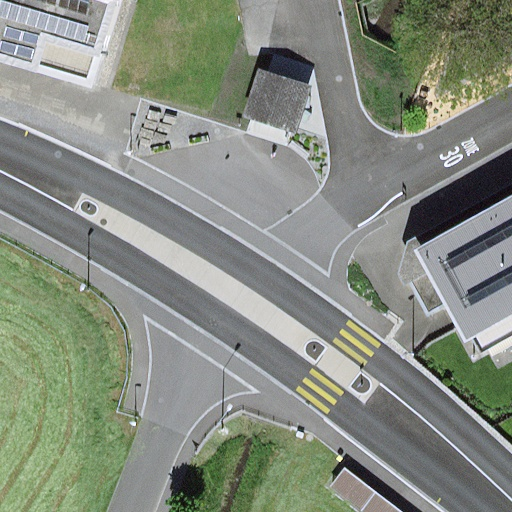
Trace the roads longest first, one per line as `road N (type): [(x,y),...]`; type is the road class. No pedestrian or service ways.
road 1 (primary): [(242,301),(340,364),(511,505)]
road 2 (primary): [(0,168),(114,220),(242,301)]
road 3 (residential): [(132,511),(206,339),(242,301)]
road 4 (residential): [(358,196),(320,0)]
road 5 (residential): [(358,196),(511,111)]
road 6 (residential): [(242,301),(358,196)]
